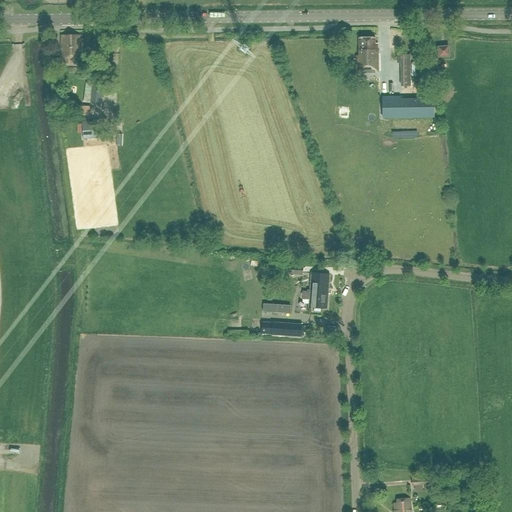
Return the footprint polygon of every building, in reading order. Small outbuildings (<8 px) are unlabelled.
[(61,40),(61,58),(81,58),(81,35),(65,35),(65,40),(61,40)] [(375,43),(375,38),(358,38),(359,56),(356,56),(356,72),(378,72),(377,43),(375,43)] [(438,57),(449,57),(448,46),(438,47),(438,57)] [(401,87),(411,87),(410,55),(396,55),(396,64),(400,64),(401,87)] [(365,90),(382,87),(380,80),(363,83),(365,90)] [(90,104),(100,105),(103,84),(93,83),(90,104)] [(90,106),(80,106),(80,116),(90,116),(90,106)] [(89,121),(82,122),(83,137),(102,135),(101,121),(94,121),(94,123),(89,123),(89,121)] [(286,274),(303,275),(304,266),(286,265),(286,274)] [(302,300),(309,300),(308,308),(327,309),(329,284),(330,274),(311,273),(310,290),(307,290),(307,292),(302,291),(302,300)] [(272,322),(271,335),(301,337),(302,325),(272,322)] [(412,486),(425,485),(425,490),(432,489),(431,477),(426,478),(411,479),(412,486)] [(474,494),(465,495),(465,504),(475,503),(474,494)] [(393,511),(410,511),(410,499),(397,500),(397,504),(393,504),(393,511)]
